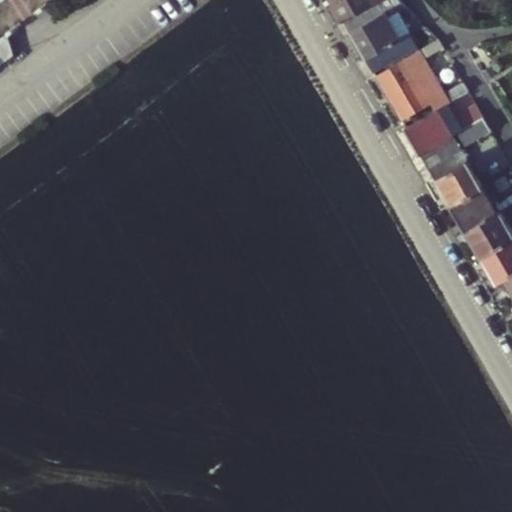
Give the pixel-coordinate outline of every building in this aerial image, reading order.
[(336,0),(350,23),(390,0),(336,0)] [(400,4),(406,0),(390,0),(350,23),(373,62),(419,36),(400,4)] [(439,29),(427,36),(432,45),(444,37),(439,29)] [(8,36),(0,42),(0,51),(9,64),(18,57),(8,36)] [(427,36),(420,40),(425,49),(432,45),(427,36)] [(420,40),(375,66),(389,91),(435,65),(425,49),(420,40)] [(0,71),(9,64),(0,51),(0,71)] [(446,83),(435,65),(389,91),(399,108),(429,90),(435,99),(449,91),(470,80),(465,72),(446,83)] [(405,117),(421,143),(452,124),(457,121),(486,105),(478,93),(456,104),(449,91),(435,99),(405,117)] [(486,105),(457,121),(467,137),(495,120),(486,105)] [(421,143),(427,153),(459,135),(452,124),(421,143)] [(466,149),(459,135),(427,153),(451,194),(482,176),(466,149)] [(473,145),(466,149),(482,176),(488,172),(473,145)] [(451,194),(465,219),(496,201),(482,176),(451,194)] [(511,227),(511,225),(497,201),(496,201),(465,219),(463,220),(480,246),(511,227)] [(494,272),(503,268),(511,262),(511,227),(480,246),(494,272)] [(511,262),(503,268),(511,282),(511,262)]
